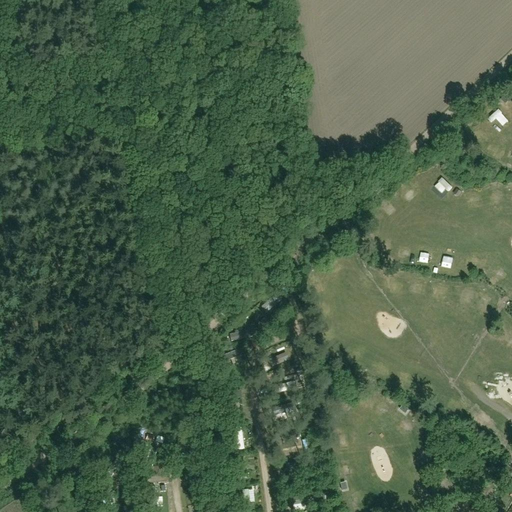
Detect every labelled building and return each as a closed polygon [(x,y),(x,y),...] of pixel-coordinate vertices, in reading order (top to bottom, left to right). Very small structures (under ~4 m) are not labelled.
[(501,112),(491,121),(496,126),(500,122),(506,128),(511,122),(501,112)] [(489,144),(496,136),(486,126),(478,135),(489,144)] [(450,198),(457,191),(447,181),(439,187),(450,198)] [(511,227),(511,221),(503,218),(500,223),(511,227)] [(398,244),(398,236),(388,237),(389,245),(398,244)] [(392,299),(402,301),(404,291),(395,288),(392,299)] [(412,307),(422,310),(425,300),(415,297),(412,307)] [(486,320),(483,317),(492,309),(481,299),(471,308),(474,312),(470,316),(480,326),(486,320)] [(337,420),(344,422),(346,413),(339,411),(337,420)] [(382,429),(387,415),(377,412),(373,426),(382,429)] [(401,420),(396,430),(408,437),(414,427),(401,420)] [(344,430),(347,436),(355,432),(352,426),(344,430)] [(238,432),(239,456),(249,455),(248,431),(238,432)] [(180,445),(185,454),(192,450),(187,441),(180,445)] [(345,459),(348,467),(356,464),(354,457),(345,459)] [(411,470),(415,479),(427,474),(424,465),(411,470)] [(244,470),(247,487),(254,486),(251,469),(244,470)] [(352,489),(362,487),(360,476),(350,478),(352,489)] [(361,510),(371,504),(366,495),(356,501),(361,510)] [(256,511),(256,496),(248,497),(248,511),(256,511)] [(169,511),(168,498),(156,498),(156,511),(164,511),(165,511),(169,511)]
